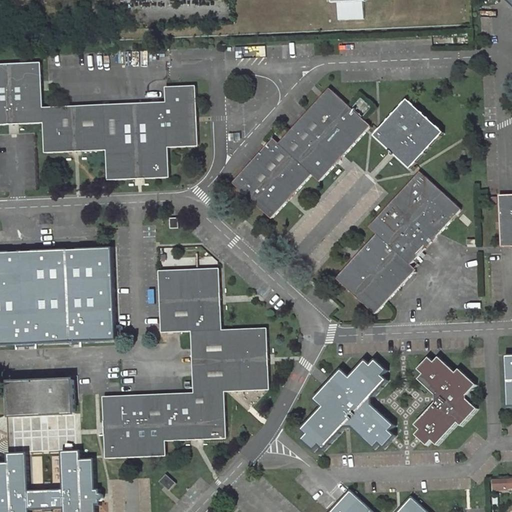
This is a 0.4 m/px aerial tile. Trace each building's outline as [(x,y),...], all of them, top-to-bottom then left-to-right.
[(326,0),(326,1),(338,1),(339,19),(367,18),(366,1),(372,1),(372,0),(326,0)] [(43,81),(42,63),(0,65),(0,125),(9,125),(19,125),(44,123),(46,153),(71,152),(82,152),(108,151),(106,105),(44,108),(43,81)] [(167,88),(167,103),(106,105),(108,151),(109,180),(134,179),(170,178),(169,148),(199,146),(197,86),(167,88)] [(350,107),(330,88),(324,95),(320,99),(308,113),(279,143),(274,138),(232,183),(271,219),(295,193),(312,175),(320,182),(337,164),(344,156),(366,132),(368,130),(371,126),(364,120),(350,107)] [(445,133),(408,100),(375,136),(411,169),(445,133)] [(462,210),(421,172),(370,228),(377,235),(369,244),(336,279),(376,315),(417,270),(412,265),(440,234),(462,210)] [(511,194),(499,195),(500,204),(501,247),(511,246),(511,194)] [(178,219),(170,219),(171,229),(179,229),(178,219)] [(0,344),(117,340),(113,249),(0,253),(0,344)] [(268,329),(223,330),(222,303),(221,269),(161,271),(160,271),(163,333),(179,332),(193,332),(193,350),(195,393),(105,397),(107,459),(167,456),(167,441),(203,440),(228,439),(226,392),(268,390),(271,390),(270,364),(269,354),(268,329)] [(472,401),(472,394),(471,393),(477,386),(460,370),(457,374),(440,358),(434,364),(429,360),(419,371),(424,376),(419,381),(436,397),(436,402),(415,424),(419,428),(414,434),(427,445),(431,440),(436,445),(458,423),(461,426),(478,409),(471,403),(472,401)] [(345,428),(353,428),(375,448),(380,443),(385,448),(396,436),(391,431),(396,426),(373,405),(373,398),(389,381),(384,376),(389,371),(376,360),(372,365),(366,360),(351,377),(342,370),(315,400),(323,407),(302,430),(307,435),(303,439),(315,451),(319,446),(325,450),(345,428)] [(76,414),(75,380),(11,383),(12,416),(76,414)] [(82,460),(82,451),(63,452),(65,490),(30,492),(28,454),(10,455),(10,464),(0,463),(0,511),(30,511),(30,510),(66,508),(65,511),(97,511),(97,505),(101,505),(101,501),(102,501),(104,500),(104,498),(104,496),(102,494),(100,494),(100,490),(96,491),(95,460),(82,460)] [(177,484),(167,475),(160,482),(170,491),(177,484)] [(494,489),(511,488),(511,477),(494,478),(494,489)] [(429,511),(413,497),(398,511),(374,511),(351,490),(333,509),(330,511),(429,511)]
